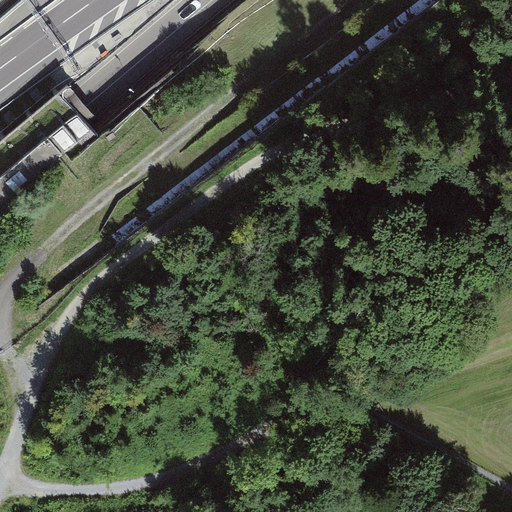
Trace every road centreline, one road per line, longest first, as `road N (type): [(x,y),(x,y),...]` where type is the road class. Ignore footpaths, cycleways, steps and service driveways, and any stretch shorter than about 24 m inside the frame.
road 1 (track): [(511,77),(329,128),(272,153),(100,278),(26,381),(0,489)]
road 2 (track): [(1,487),(130,485),(387,384)]
road 3 (track): [(47,249),(363,0)]
road 4 (motorway): [(0,176),(198,0)]
